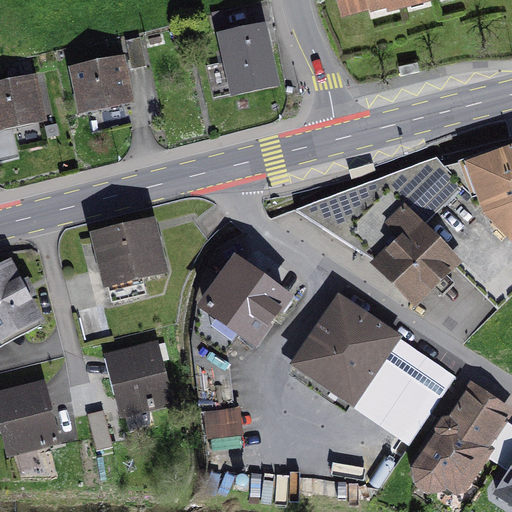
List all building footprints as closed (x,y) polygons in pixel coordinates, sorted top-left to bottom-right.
[(264,29),(222,39),(234,96),(277,86),(264,29)] [(188,30),(174,34),(176,42),(190,38),(188,30)] [(142,39),(127,42),(133,71),(147,69),(142,39)] [(397,65),(399,74),(419,70),(416,61),(397,65)] [(120,65),(73,74),(77,91),(81,90),(85,110),(128,102),(120,65)] [(32,83),(0,90),(0,128),(40,120),(32,83)] [(511,152),(446,169),(464,190),(511,238),(511,152)] [(511,238),(464,190),(446,169),(438,160),(298,213),(364,256),(372,249),(386,264),(382,268),(415,300),(451,263),(477,288),(511,251),(511,238)] [(348,171),(351,180),(376,172),(373,164),(348,171)] [(152,225),(96,239),(112,303),(144,296),(140,280),(164,274),(152,225)] [(10,266),(0,271),(0,340),(39,320),(28,299),(34,296),(27,282),(20,285),(10,266)] [(285,301),(238,268),(207,311),(199,305),(194,344),(202,414),(232,411),(225,351),(238,333),(255,344),(285,301)] [(398,340),(340,302),(295,368),(354,407),(398,340)] [(157,347),(108,359),(122,417),(172,405),(157,347)] [(44,386),(0,397),(9,433),(4,434),(10,456),(58,444),(44,386)] [(445,423),(417,466),(420,485),(431,491),(443,489),(446,484),(456,491),(464,489),(488,453),(485,450),(509,414),(473,390),(452,422),(445,423)] [(114,448),(104,411),(88,415),(97,452),(114,448)] [(491,450),(511,465),(511,464),(511,435),(505,430),(491,450)] [(511,475),(498,497),(511,505),(511,475)]
